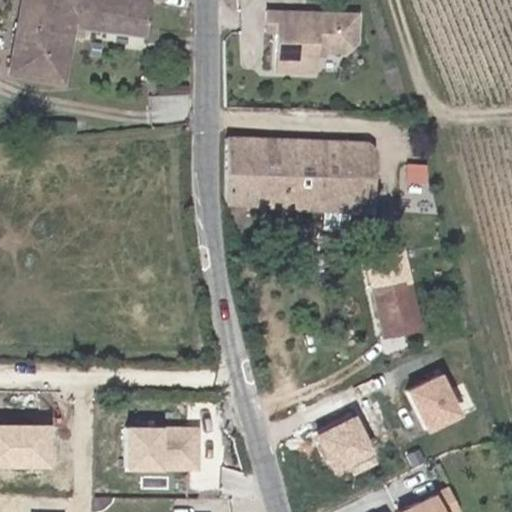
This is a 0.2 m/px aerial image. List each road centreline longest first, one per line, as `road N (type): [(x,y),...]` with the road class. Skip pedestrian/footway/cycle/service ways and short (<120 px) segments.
road 1 (tertiary): [(245,382),(212,230),(207,0)]
road 2 (track): [(511,427),(430,113)]
road 3 (unclassified): [(245,382),(0,379)]
road 4 (track): [(394,0),(430,113),(511,111)]
road 5 (tertiary): [(281,511),(245,382)]
